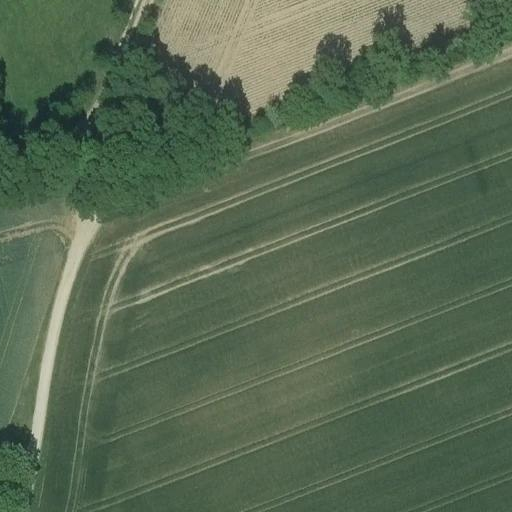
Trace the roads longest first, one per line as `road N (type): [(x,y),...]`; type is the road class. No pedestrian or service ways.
road 1 (track): [(89,213),(511,43)]
road 2 (unclassified): [(18,511),(55,304),(89,213)]
